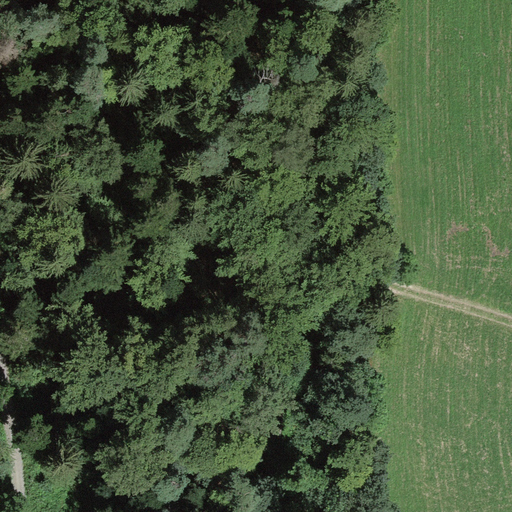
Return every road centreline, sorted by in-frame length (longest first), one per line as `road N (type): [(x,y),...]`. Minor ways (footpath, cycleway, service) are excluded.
road 1 (track): [(267,0),(265,272),(275,511)]
road 2 (track): [(511,324),(265,242)]
road 3 (track): [(28,511),(0,353)]
